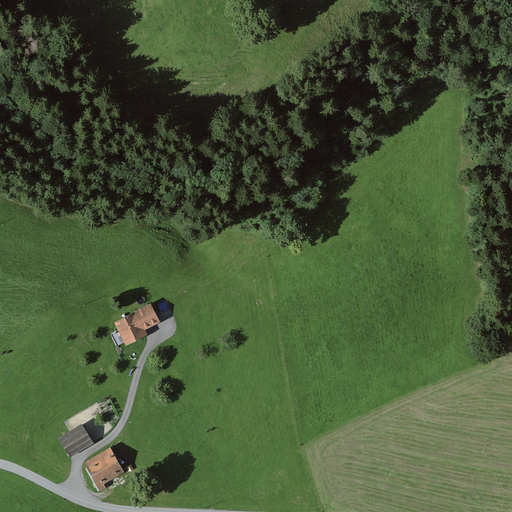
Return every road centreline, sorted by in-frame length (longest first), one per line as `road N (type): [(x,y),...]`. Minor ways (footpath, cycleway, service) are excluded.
road 1 (track): [(71,497),(86,455),(126,419),(160,332)]
road 2 (unclassified): [(0,467),(100,508),(149,511)]
